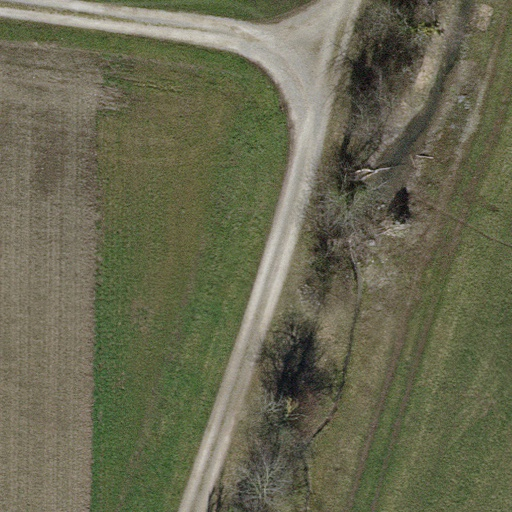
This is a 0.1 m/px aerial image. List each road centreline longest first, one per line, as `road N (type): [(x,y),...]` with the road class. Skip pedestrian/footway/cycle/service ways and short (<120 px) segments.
road 1 (track): [(189,511),(350,0)]
road 2 (track): [(0,9),(332,58)]
